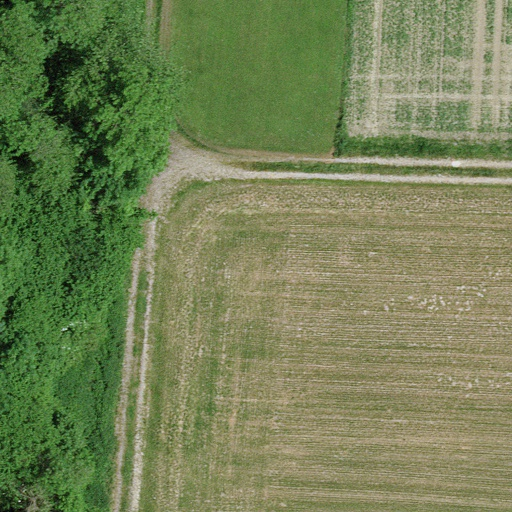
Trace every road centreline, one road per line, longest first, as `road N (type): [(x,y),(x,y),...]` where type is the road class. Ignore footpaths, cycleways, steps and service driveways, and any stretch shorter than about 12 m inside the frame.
road 1 (track): [(170,0),(130,511)]
road 2 (track): [(155,159),(511,166)]
